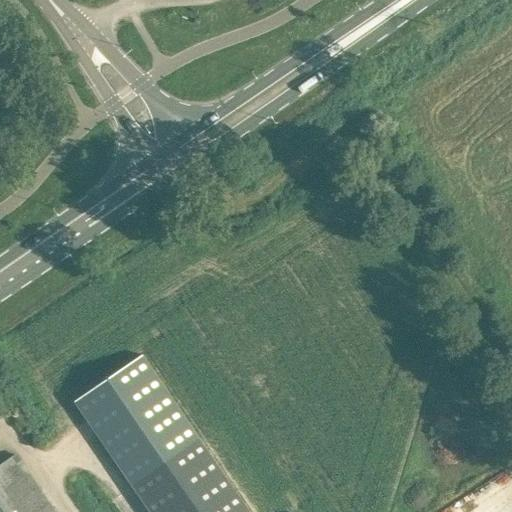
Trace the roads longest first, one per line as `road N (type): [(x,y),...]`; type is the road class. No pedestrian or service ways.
road 1 (track): [(345,145),(511,387)]
road 2 (primary): [(370,25),(328,39),(205,122),(169,161)]
road 3 (primary): [(169,161),(219,141),(341,58),(370,25)]
road 4 (primary): [(0,276),(169,161)]
road 5 (track): [(169,161),(207,194),(233,203),(345,145)]
road 6 (tertiary): [(169,161),(76,35)]
